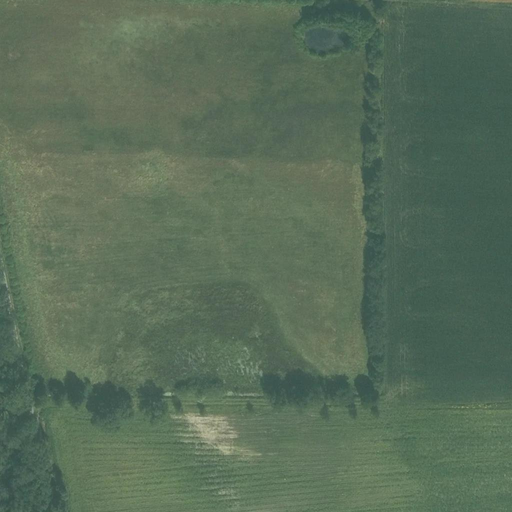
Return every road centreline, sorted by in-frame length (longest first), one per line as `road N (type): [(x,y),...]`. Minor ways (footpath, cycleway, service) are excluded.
road 1 (track): [(26,408),(397,400)]
road 2 (unclassified): [(46,511),(0,265)]
